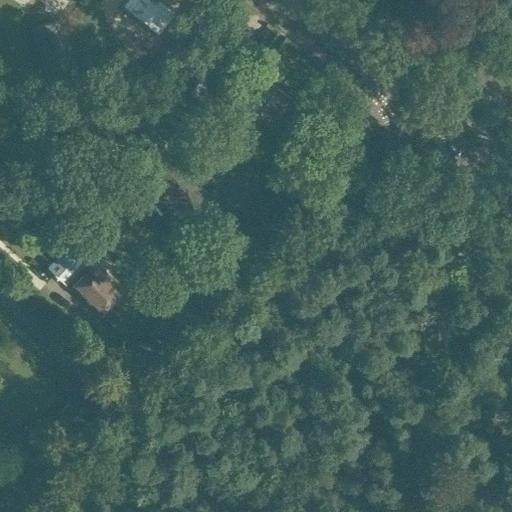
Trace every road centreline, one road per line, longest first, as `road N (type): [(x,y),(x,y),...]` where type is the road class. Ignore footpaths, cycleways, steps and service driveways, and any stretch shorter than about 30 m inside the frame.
road 1 (unclassified): [(0,510),(396,90)]
road 2 (tertiary): [(511,202),(396,90)]
road 3 (tertiary): [(396,90),(285,0)]
